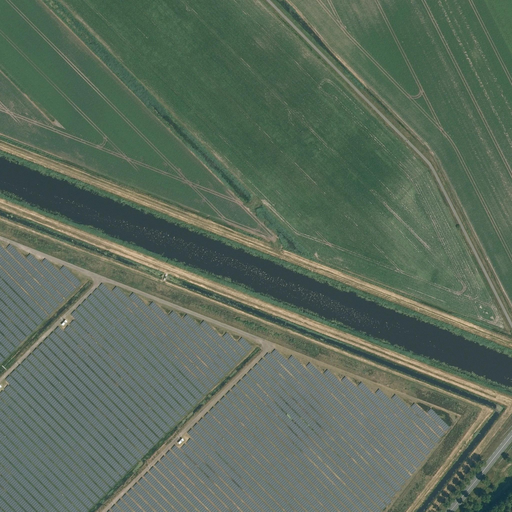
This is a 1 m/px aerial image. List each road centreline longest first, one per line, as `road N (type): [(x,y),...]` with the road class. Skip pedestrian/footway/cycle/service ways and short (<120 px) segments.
road 1 (track): [(0,239),(271,345),(103,511)]
road 2 (track): [(0,379),(101,278)]
